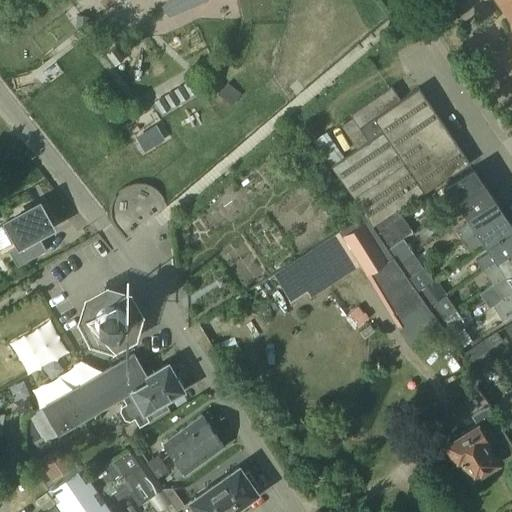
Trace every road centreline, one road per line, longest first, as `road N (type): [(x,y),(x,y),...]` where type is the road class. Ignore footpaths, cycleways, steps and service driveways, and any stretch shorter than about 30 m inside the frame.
road 1 (residential): [(0,95),(124,251),(294,511)]
road 2 (residential): [(496,159),(419,42)]
